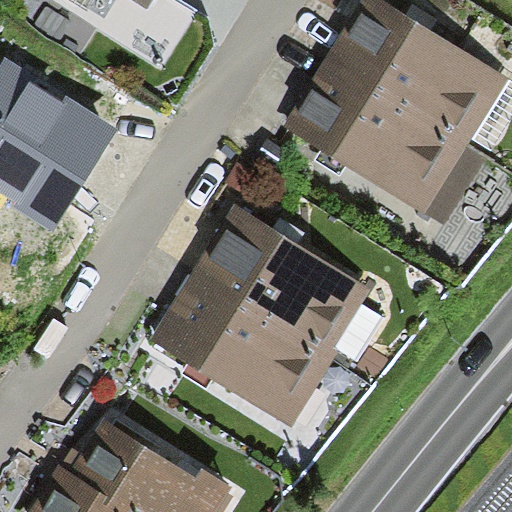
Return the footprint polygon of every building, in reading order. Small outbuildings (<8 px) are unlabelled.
[(158,0),(118,0),(147,19),(158,0)] [(511,106),(511,79),(372,0),(364,0),(277,141),(426,239),(511,106)] [(102,120),(0,61),(0,171),(55,203),(102,120)] [(377,285),(224,198),(139,349),(289,439),(377,285)] [(232,511),(105,419),(36,511),(232,511)]
